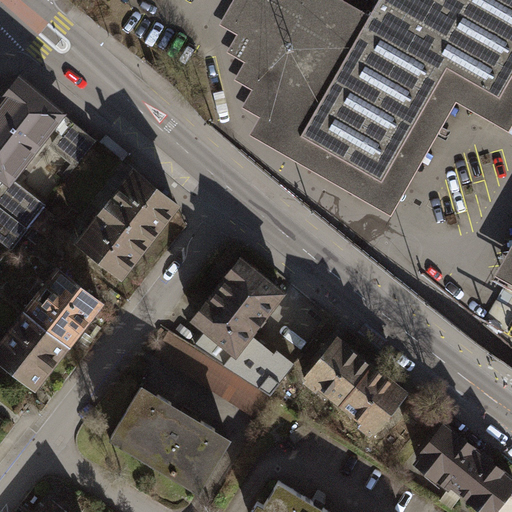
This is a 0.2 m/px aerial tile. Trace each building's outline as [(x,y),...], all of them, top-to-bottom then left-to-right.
[(511,115),(511,83),(502,102),(446,71),(381,185),(299,139),(377,0),(230,0),(215,27),(232,37),(222,56),(238,65),(230,81),(249,92),(240,109),(259,120),(250,136),(387,213),(453,98),(505,128),(511,115)] [(511,0),(377,0),(299,139),(381,185),(446,71),(502,102),(511,83),(511,0)] [(63,111),(25,81),(20,82),(0,107),(0,172),(9,179),(63,111)] [(52,145),(78,165),(97,140),(72,120),(52,145)] [(9,179),(0,172),(0,239),(12,250),(30,226),(45,208),(9,179)] [(177,205),(135,172),(80,241),(122,274),(177,205)] [(30,226),(45,238),(60,219),(45,208),(30,226)] [(511,238),(489,280),(511,292),(511,273),(511,270),(511,238)] [(283,292),(240,258),(194,318),(209,331),(196,347),(271,394),(294,365),(277,351),(271,359),(246,339),(283,292)] [(60,267),(26,311),(72,346),(106,302),(60,267)] [(26,311),(0,345),(0,361),(38,390),(72,346),(26,311)] [(196,347),(170,330),(155,354),(265,423),(280,399),(271,394),(196,347)] [(372,364),(338,338),(303,381),(319,393),(322,388),(341,403),(372,364)] [(406,391),(372,364),(341,403),(360,418),(356,423),(371,435),(406,391)] [(235,441),(145,387),(112,442),(202,495),(235,441)] [(511,511),(511,477),(447,425),(418,459),(450,486),(455,482),(487,510),(489,511),(511,511)] [(330,511),(280,482),(261,511),(330,511)] [(70,511),(50,497),(38,511),(70,511)]
